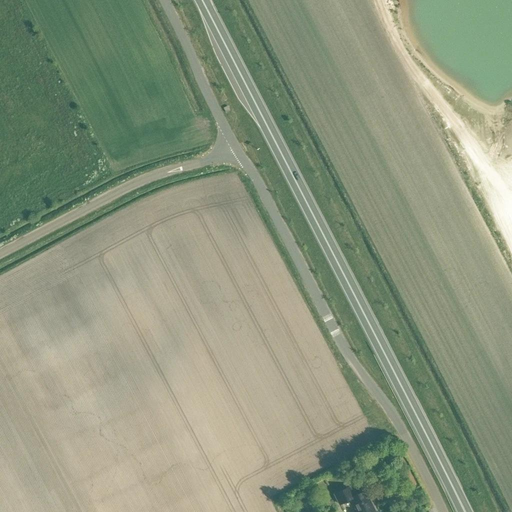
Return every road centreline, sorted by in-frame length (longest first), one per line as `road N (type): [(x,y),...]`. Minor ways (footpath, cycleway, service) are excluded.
road 1 (trunk): [(463,511),(201,0)]
road 2 (unclassified): [(442,511),(393,413),(337,337),(238,153)]
road 3 (unclassified): [(0,254),(120,190),(238,153)]
road 4 (unclassified): [(238,153),(163,0)]
